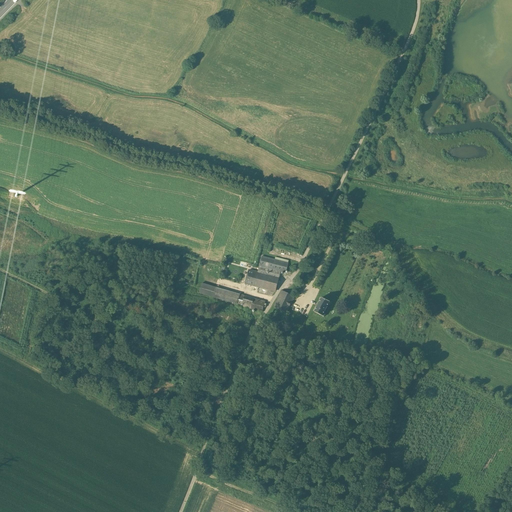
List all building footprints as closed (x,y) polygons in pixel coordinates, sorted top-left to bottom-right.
[(288,263),(262,256),(260,266),(286,273),(288,263)] [(279,278),(249,270),(245,283),(276,291),(279,278)] [(240,294),(216,287),(213,297),(237,304),(240,294)] [(295,297),(282,290),(274,307),(287,313),(295,297)] [(265,302),(254,298),(245,296),(242,303),(252,305),(251,309),(262,312),(265,302)] [(331,302),(322,298),(315,312),(324,317),(325,315),(323,314),(328,305),(330,306),(331,302)]
